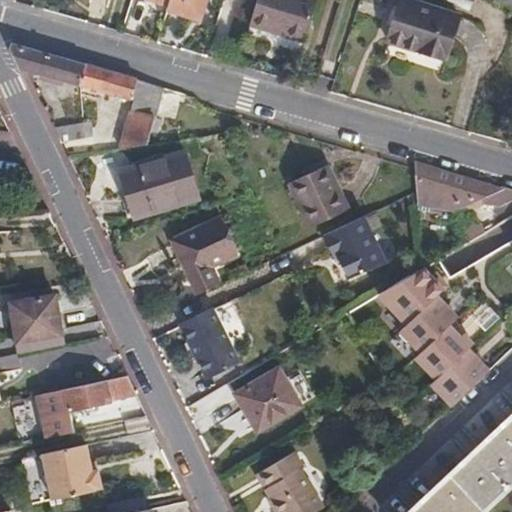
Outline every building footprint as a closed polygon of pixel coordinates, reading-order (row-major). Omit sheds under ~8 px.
[(200,19),(205,0),(170,0),(169,4),(167,10),(200,19)] [(256,0),(250,23),(303,39),(314,0),(256,0)] [(413,0),(400,0),(387,40),(444,58),(459,15),(413,0)] [(87,66),(15,44),(12,50),(21,70),(83,87),(87,66)] [(149,145),(165,89),(87,66),(83,87),(133,102),(130,109),(133,111),(121,149),(126,148),(149,145)] [(85,139),(85,127),(57,131),(62,142),(85,139)] [(123,173),(137,218),(202,199),(189,153),(123,173)] [(460,206),(499,187),(444,171),(415,161),(416,166),(417,178),(463,194),(460,206)] [(328,164),(290,181),(312,226),(350,209),(328,164)] [(344,275),(383,256),(365,216),(325,235),(344,275)] [(176,239),(200,293),(217,285),(209,267),(237,255),(222,219),(176,239)] [(423,269),(374,298),(402,331),(397,336),(417,359),(414,363),(435,385),(429,391),(448,412),(489,374),(467,351),(470,349),(447,328),(456,319),(435,297),(442,291),(423,269)] [(57,296),(13,303),(19,339),(62,330),(57,296)] [(239,361),(215,309),(186,323),(184,324),(207,375),(239,361)] [(62,330),(19,339),(21,355),(65,346),(62,330)] [(236,391),(257,429),(302,404),(281,366),(236,391)] [(17,422),(139,397),(142,395),(133,375),(12,401),(17,422)] [(200,419),(222,401),(213,390),(191,409),(200,419)] [(412,511),(483,511),(511,485),(511,418),(509,421),(412,511)] [(105,488),(101,470),(99,470),(93,472),(92,463),(88,445),(77,448),(44,455),(53,500),(105,488)] [(295,452),(258,473),(272,497),(267,500),(274,511),(317,511),(323,509),(306,479),(309,477),(295,452)]
